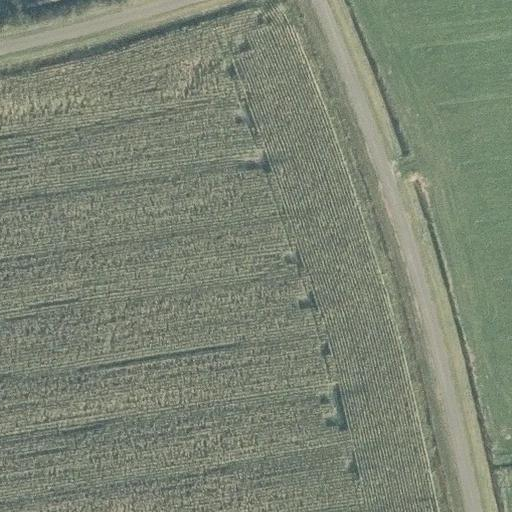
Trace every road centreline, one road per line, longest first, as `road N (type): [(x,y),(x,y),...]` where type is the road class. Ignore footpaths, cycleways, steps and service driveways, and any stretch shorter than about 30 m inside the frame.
road 1 (unclassified): [(479,511),(409,222),(325,0)]
road 2 (unclassified): [(170,0),(0,39)]
